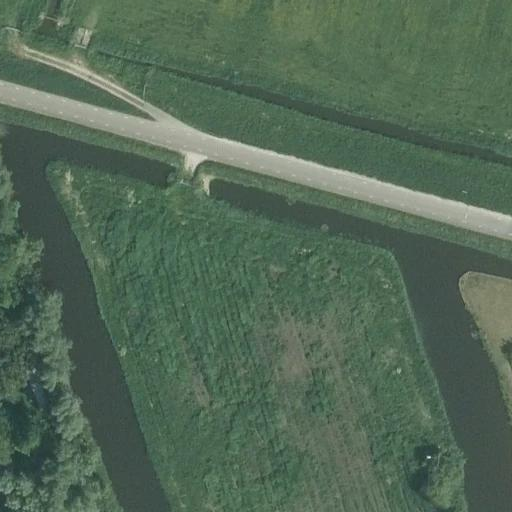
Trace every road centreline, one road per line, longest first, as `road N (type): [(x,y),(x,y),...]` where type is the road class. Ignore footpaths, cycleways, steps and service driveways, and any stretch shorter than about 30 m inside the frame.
road 1 (unclassified): [(511,232),(0,95)]
road 2 (track): [(214,152),(73,70),(11,48),(11,17),(28,0)]
